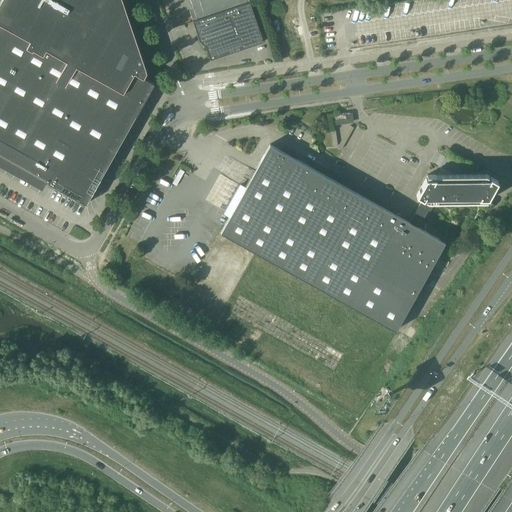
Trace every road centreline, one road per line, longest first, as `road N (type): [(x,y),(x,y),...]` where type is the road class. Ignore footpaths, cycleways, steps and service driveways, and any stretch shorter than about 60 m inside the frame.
road 1 (residential): [(110,292),(471,511)]
road 2 (unclassified): [(511,51),(185,100)]
road 3 (unclassified): [(191,117),(511,68)]
road 4 (secondary): [(511,250),(332,511)]
road 5 (secondary): [(347,511),(511,274)]
road 6 (secondary): [(196,511),(76,431),(46,423),(0,428)]
road 7 (secondary): [(0,452),(35,444),(72,450),(169,511)]
road 8 (motorway): [(511,358),(404,511)]
road 9 (unclassified): [(152,142),(85,250)]
